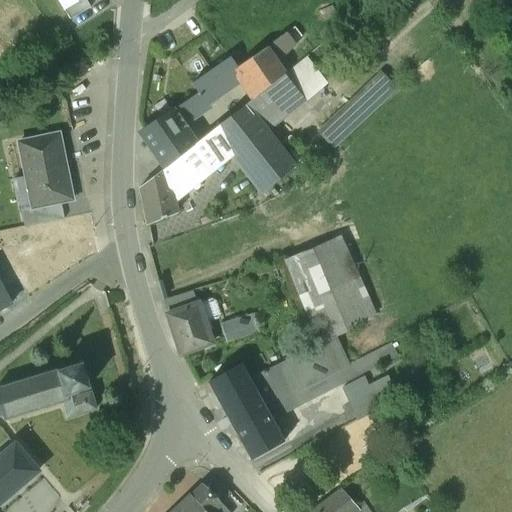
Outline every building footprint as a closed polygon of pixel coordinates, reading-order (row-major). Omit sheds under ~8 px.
[(286,33),(236,68),(241,76),(255,98),(285,75),(275,62),(301,37),(295,27),(286,33)] [(255,98),(245,105),(269,135),(286,118),(304,102),(299,94),(339,62),(332,53),(336,50),(328,41),(285,75),(255,98)] [(192,84),(199,93),(205,101),(241,76),(236,68),(230,59),(192,84)] [(318,130),(334,148),(396,91),(379,73),(318,130)] [(199,93),(141,134),(165,168),(195,145),(180,125),(209,105),(205,101),(199,93)] [(269,135),(245,105),(215,129),(229,149),(264,192),(294,167),(269,135)] [(165,168),(161,172),(167,193),(172,195),(229,149),(215,129),(203,139),(195,145),(165,168)] [(58,135),(18,144),(32,209),(62,203),(71,201),(58,135)] [(161,172),(137,191),(143,219),(172,213),(167,193),(161,172)] [(62,203),(32,209),(21,212),(24,227),(66,219),(62,203)] [(378,318),(341,235),(340,234),(288,258),(318,345),(337,336),(378,318)] [(0,285),(0,311),(11,306),(0,285)] [(197,305),(167,315),(181,355),(211,344),(207,331),(211,329),(209,322),(217,319),(219,315),(215,302),(211,300),(197,305)] [(253,315),(221,325),(226,342),(259,332),(253,315)] [(295,356),(248,379),(260,401),(268,396),(278,414),(340,384),(358,375),(398,356),(390,341),(351,364),(337,336),(325,342),(335,361),(322,368),(318,359),(314,362),(316,365),(303,372),(295,356)] [(248,379),(240,365),(209,382),(229,417),(260,401),(248,379)] [(56,372),(0,389),(0,418),(3,418),(4,422),(62,404),(66,420),(95,411),(90,394),(76,398),(75,394),(88,390),(82,366),(57,374),(56,372)] [(358,375),(340,384),(358,421),(375,412),(366,394),(368,393),(360,376),(358,377),(358,375)] [(260,401),(229,417),(252,460),(283,442),(270,419),(278,414),(268,396),(260,401)] [(0,504),(38,472),(16,445),(0,458),(0,457),(0,504)] [(211,477),(202,485),(190,497),(204,511),(230,511),(223,504),(232,496),(211,477)] [(341,490),(312,511),(354,511),(358,509),(341,490)] [(204,511),(190,497),(176,510),(178,511),(204,511)]
